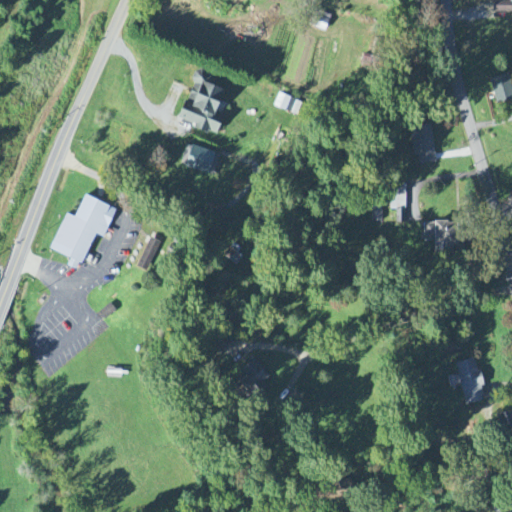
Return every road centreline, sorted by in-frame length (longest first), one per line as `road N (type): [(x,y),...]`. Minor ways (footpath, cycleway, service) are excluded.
road 1 (residential): [(0,306),(129,0)]
road 2 (residential): [(501,224),(461,95),(447,0)]
road 3 (residential): [(347,260),(401,318),(511,288)]
